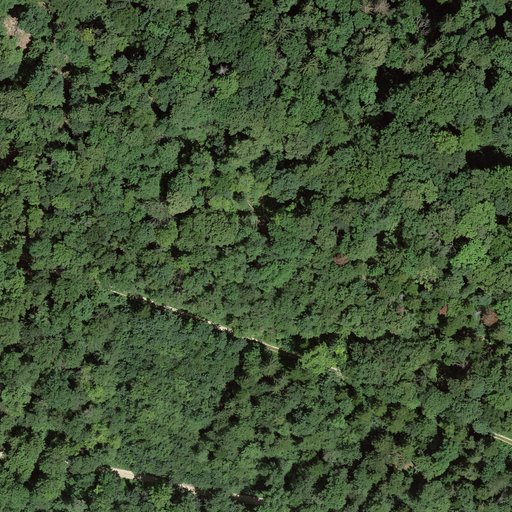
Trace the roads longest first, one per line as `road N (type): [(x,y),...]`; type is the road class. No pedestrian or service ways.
road 1 (track): [(511,442),(0,243)]
road 2 (track): [(511,142),(276,76),(206,41),(150,0)]
road 3 (track): [(306,511),(0,454)]
road 4 (track): [(511,340),(383,330),(264,341)]
